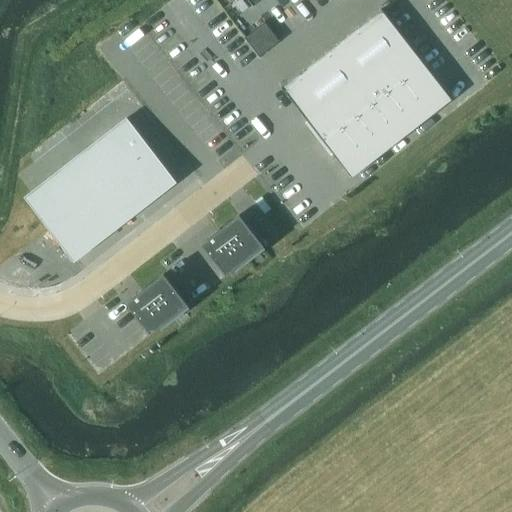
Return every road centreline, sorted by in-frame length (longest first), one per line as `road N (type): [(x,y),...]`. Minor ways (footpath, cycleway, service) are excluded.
road 1 (primary): [(263,424),(511,233)]
road 2 (residential): [(244,170),(83,294),(46,307),(0,301)]
road 3 (primary): [(263,424),(126,502)]
road 4 (primary): [(176,511),(263,424)]
